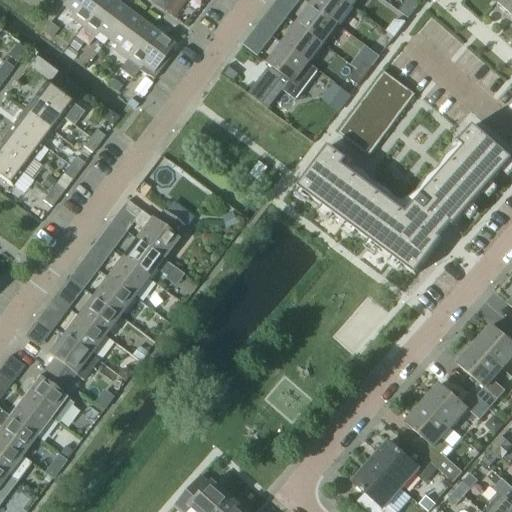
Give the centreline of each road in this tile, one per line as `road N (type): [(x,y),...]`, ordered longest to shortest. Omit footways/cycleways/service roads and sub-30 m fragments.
road 1 (residential): [(0,334),(251,0)]
road 2 (residential): [(316,511),(304,500),(304,465),(511,233)]
